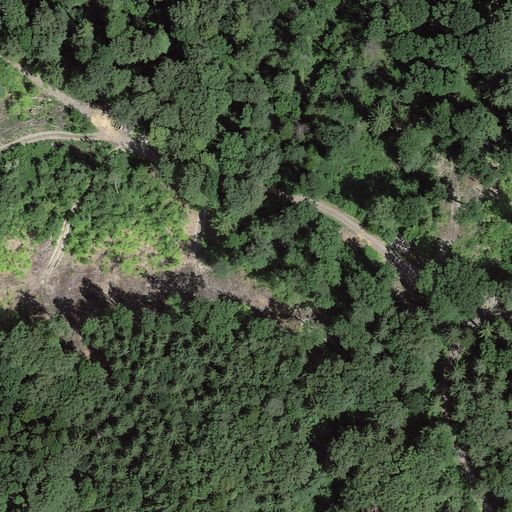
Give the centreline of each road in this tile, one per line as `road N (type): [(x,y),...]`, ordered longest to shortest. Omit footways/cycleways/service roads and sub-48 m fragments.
road 1 (track): [(462,310),(313,204),(185,169),(124,135),(61,94),(0,39)]
road 2 (track): [(491,511),(451,423),(452,329),(462,310),(511,311)]
